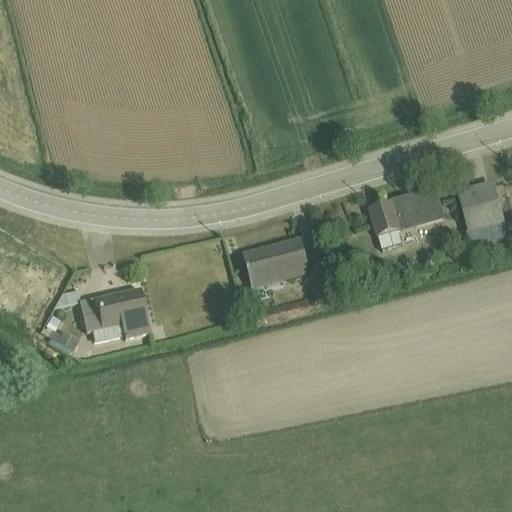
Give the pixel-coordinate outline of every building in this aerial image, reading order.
[(494,189),(457,199),(469,241),(467,242),(470,254),(508,245),(506,233),(494,189)] [(435,198),(369,217),(377,245),(379,245),(383,259),(403,253),(399,241),(444,228),(435,198)] [(302,247),(244,262),(253,298),(310,283),(316,305),(334,300),(327,276),(310,281),(302,247)] [(54,316),(78,311),(79,297),(56,303),(54,316)] [(139,297),(78,311),(85,341),(91,340),(120,333),(122,343),(123,348),(149,342),(139,297)] [(45,333),(40,340),(49,346),(46,351),(68,363),(71,358),(72,359),(78,348),(62,339),(60,342),(54,339),(60,329),(52,324),(46,334),(45,333)] [(120,333),(91,340),(93,349),(122,343),(120,333)]
